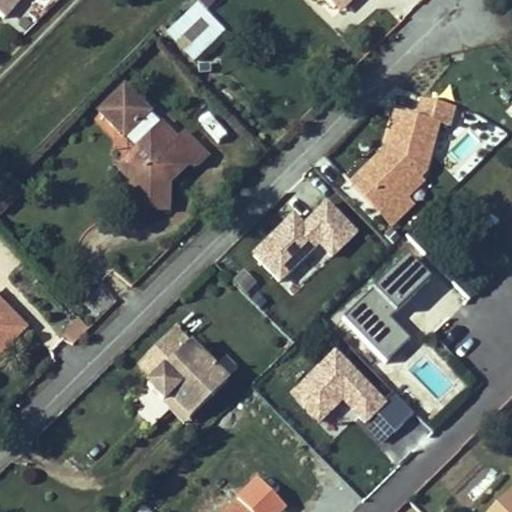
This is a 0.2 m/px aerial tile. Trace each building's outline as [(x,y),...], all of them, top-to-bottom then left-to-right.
[(0,0),(0,21),(3,24),(23,0),(0,0)] [(221,0),(220,0),(199,0),(197,3),(208,14),(221,0)] [(324,0),(333,9),(342,0),(324,0)] [(338,13),(351,0),(342,0),(333,9),(338,13)] [(194,60),(223,32),(196,6),(168,34),(194,60)] [(207,157),(184,134),(177,141),(124,87),(99,112),(136,150),(131,155),(131,185),(130,210),(140,210),(143,210),(154,210),(157,210),(167,211),(167,174),(172,170),(180,170),(187,163),(190,166),(194,170),(207,157)] [(424,173),(438,125),(448,127),(453,108),(421,100),(417,118),(396,113),(386,149),(391,150),(389,155),(361,182),(388,209),(403,194),(424,173)] [(391,227),(413,205),(403,194),(388,209),(361,182),(389,155),(391,150),(386,149),(350,185),(391,227)] [(131,185),(131,155),(116,170),(131,185)] [(167,189),(190,166),(187,163),(180,170),(172,170),(167,174),(167,189)] [(0,188),(13,201),(23,191),(9,177),(0,185),(0,188)] [(0,213),(13,201),(0,188),(0,213)] [(302,222),(291,211),(248,254),(278,283),(316,246),(329,259),(358,231),(325,198),(302,222)] [(336,318),(381,366),(410,339),(389,317),(430,279),(406,253),(336,318)] [(116,303),(102,284),(79,305),(94,324),(116,303)] [(0,353),(25,329),(0,304),(0,353)] [(72,346),(88,330),(77,319),(60,336),(63,342),(71,345),(72,346)] [(189,346),(174,330),(169,335),(184,350),(189,346)] [(190,419),(226,384),(225,382),(213,370),(189,346),(184,350),(169,335),(138,366),(153,380),(147,386),(163,402),(168,397),(190,419)] [(391,393),(385,399),(333,347),(283,397),(329,443),(357,416),(401,460),(430,431),(391,393)] [(237,372),(224,359),(213,370),(225,382),(237,372)] [(190,419),(168,397),(163,402),(184,424),(190,419)] [(511,511),(511,491),(491,511),(511,511)] [(246,511),(236,501),(225,511),(246,511)]
